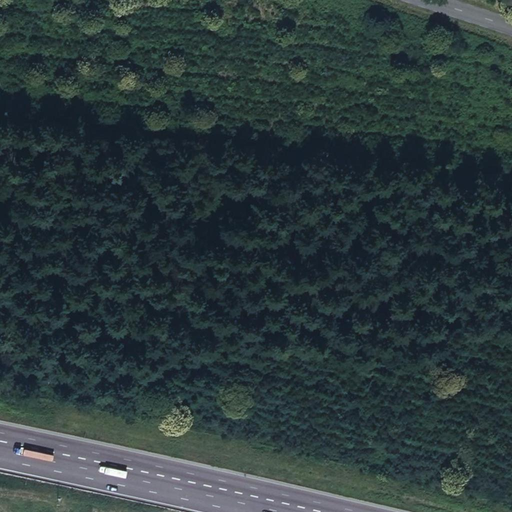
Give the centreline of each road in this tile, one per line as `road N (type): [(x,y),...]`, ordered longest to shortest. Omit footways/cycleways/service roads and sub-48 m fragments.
road 1 (track): [(0,115),(511,177)]
road 2 (motorway): [(301,511),(0,443)]
